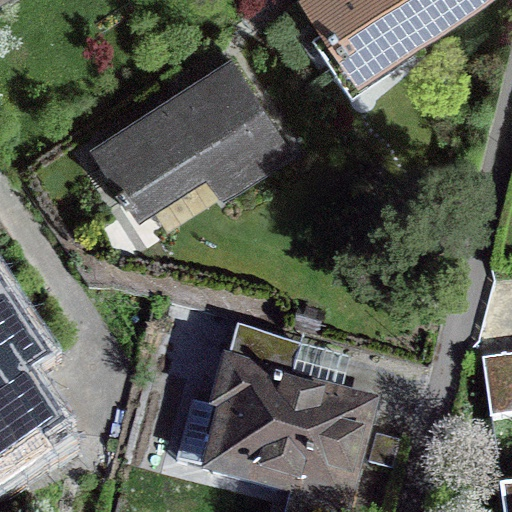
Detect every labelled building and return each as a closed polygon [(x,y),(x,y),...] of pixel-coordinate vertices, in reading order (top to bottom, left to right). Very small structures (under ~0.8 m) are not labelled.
[(308,0),(356,71),(463,0),(308,0)] [(147,199),(164,225),(283,148),(287,150),(229,60),(96,146),(120,182),(114,186),(124,201),(130,197),(136,206),(147,199)] [(0,470),(59,432),(24,378),(45,364),(0,294),(0,470)] [(300,348),(237,331),(217,408),(192,402),(177,462),(294,494),(289,511),(342,511),(370,407),(290,386),(300,348)] [(511,417),(511,356),(482,361),(490,420),(511,417)] [(378,439),(371,465),(389,470),(396,443),(378,439)] [(502,511),(511,511),(511,490),(500,492),(502,511)]
